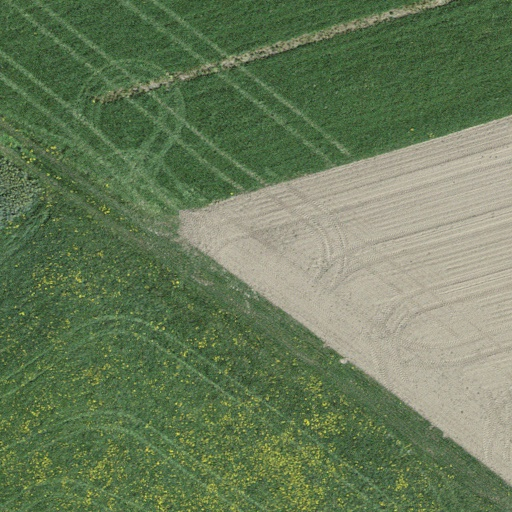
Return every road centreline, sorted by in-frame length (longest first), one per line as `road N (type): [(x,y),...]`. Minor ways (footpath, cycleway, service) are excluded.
road 1 (track): [(0,115),(511,482)]
road 2 (track): [(0,268),(80,172)]
